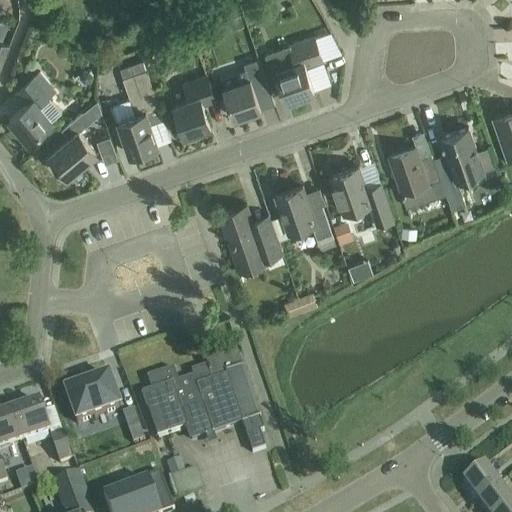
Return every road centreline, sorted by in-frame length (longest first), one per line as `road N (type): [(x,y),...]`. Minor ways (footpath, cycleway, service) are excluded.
road 1 (residential): [(367,108),(52,219)]
road 2 (residential): [(367,108),(377,31),(386,24),(462,20),(471,28),(471,73)]
road 3 (residential): [(0,381),(40,362),(52,219)]
road 4 (residential): [(404,469),(511,390)]
